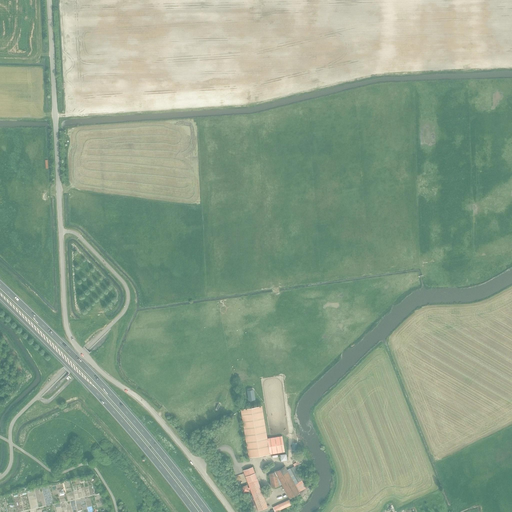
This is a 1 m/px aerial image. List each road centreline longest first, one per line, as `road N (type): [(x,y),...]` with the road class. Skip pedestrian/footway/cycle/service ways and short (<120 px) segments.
road 1 (unclassified): [(233,511),(174,435),(71,339),(50,0)]
road 2 (trunk): [(207,511),(113,398),(0,285)]
road 3 (trunk): [(0,296),(95,391),(195,511)]
